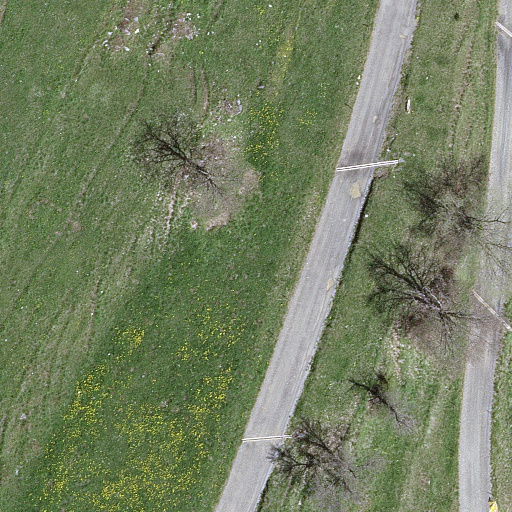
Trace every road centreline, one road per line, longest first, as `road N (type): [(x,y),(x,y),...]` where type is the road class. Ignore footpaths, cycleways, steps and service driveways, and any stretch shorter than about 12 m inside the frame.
road 1 (track): [(393,0),(354,165),(224,511)]
road 2 (track): [(511,5),(501,188),(470,412),(475,511)]
